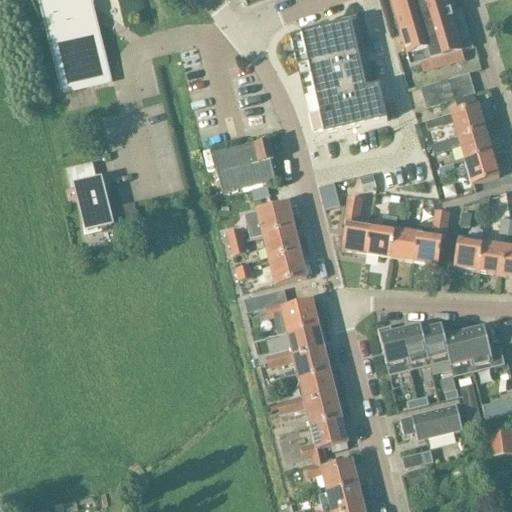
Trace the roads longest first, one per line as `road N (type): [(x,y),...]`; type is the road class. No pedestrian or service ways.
road 1 (residential): [(330,305),(294,141),(245,44)]
road 2 (residential): [(384,511),(330,305)]
road 3 (residential): [(511,309),(330,305)]
road 4 (residential): [(511,153),(467,0)]
